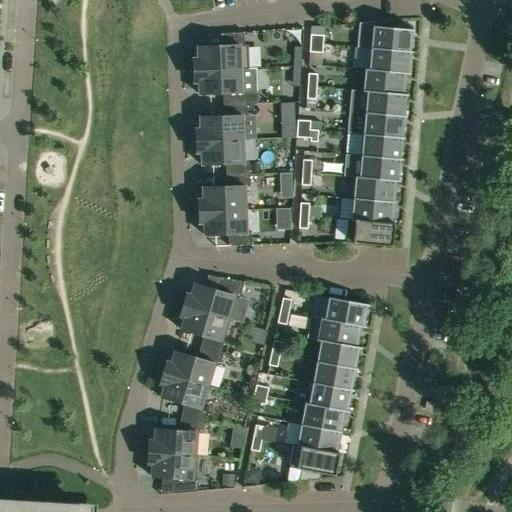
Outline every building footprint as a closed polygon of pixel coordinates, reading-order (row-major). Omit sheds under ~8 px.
[(370,49),(412,52),(410,51),(412,32),(413,32),(414,30),(373,26),(370,49)] [(310,27),(309,43),(323,44),(323,27),(310,27)] [(240,70),(248,70),(247,45),(244,45),(243,34),(243,33),(220,34),(221,46),(197,47),(197,53),(193,53),(193,71),(240,69),(240,70)] [(322,53),(323,44),(309,43),(309,52),(322,53)] [(411,53),(412,52),(370,49),(369,69),(365,69),(365,70),(410,74),(410,73),(408,73),(410,53),(411,53)] [(300,67),(301,55),(293,55),(292,67),(300,67)] [(300,67),(292,67),(292,78),(300,79),(300,67)] [(223,105),(246,104),(257,104),(257,92),(241,92),(240,70),(240,69),(193,71),(194,89),(198,89),(198,94),(223,93),(223,105)] [(365,70),(363,91),(408,95),(402,94),(404,74),(410,75),(410,74),(365,70)] [(308,74),(307,86),(316,87),(317,75),(308,74)] [(315,100),(316,87),(307,86),(306,99),(315,100)] [(408,96),(408,95),(363,91),(363,92),(366,92),(365,113),(406,117),(406,116),(404,116),(406,96),(408,96)] [(247,116),(246,104),(223,105),(223,117),(199,118),(199,123),(195,123),(196,141),(243,139),(242,116),(247,116)] [(365,113),(363,135),(404,138),(402,137),(404,118),(406,118),(406,117),(365,113)] [(294,114),(281,115),(281,138),(295,137),(294,114)] [(297,120),(296,128),(296,129),(309,130),(310,121),(297,120)] [(310,121),(309,130),(317,130),(319,131),(320,122),(310,121)] [(309,139),(309,130),(296,129),(296,138),(309,139)] [(404,139),(404,138),(363,135),(361,156),(402,160),(402,159),(400,159),(402,139),(404,139)] [(243,139),(196,141),(196,159),(201,159),(201,165),(225,164),(226,176),(249,175),(248,163),(244,163),(243,139)] [(355,176),(355,177),(400,182),(400,181),(398,180),(400,161),(402,161),(402,160),(361,156),(359,177),(355,176)] [(301,172),(311,173),(311,161),(302,160),(301,172)] [(310,186),(311,173),(301,172),(301,186),(310,186)] [(278,186),(291,185),(291,174),(278,174),(278,186)] [(198,211),(246,210),(245,187),(249,187),(249,175),(226,176),(226,187),(202,188),(202,193),(198,193),(198,211)] [(400,182),(355,177),(353,199),(394,203),(394,202),(392,202),(394,182),(400,182)] [(348,219),(347,220),(394,224),(390,223),(392,203),(394,204),(394,203),(353,199),(351,219),(348,219)] [(300,203),(299,216),(308,216),(309,204),(300,203)] [(204,235),(228,234),(228,246),(252,246),(251,233),(246,233),(246,210),(198,211),(199,229),(203,229),(204,235)] [(307,229),(308,216),(299,216),(298,228),(307,229)] [(392,247),(394,224),(347,220),(345,242),(392,247)] [(228,319),(235,292),(239,294),(240,294),(241,293),(240,293),(243,283),(244,282),(243,282),(242,282),(233,281),(233,280),(231,280),(222,279),(222,278),(220,278),(217,289),(193,284),(192,290),(188,288),(182,306),(228,319)] [(318,317),(318,318),(364,327),(368,305),(326,297),(322,318),(318,317)] [(281,298),(279,311),(289,313),(289,311),(301,314),(303,302),(281,298)] [(227,320),(228,319),(182,306),(177,323),(181,324),(180,330),(203,336),(200,348),(222,354),(225,343),(221,341),(227,320)] [(286,325),(289,313),(279,311),(277,323),(286,325)] [(360,347),(354,346),(358,326),(363,327),(364,327),(318,318),(310,317),(306,338),(314,340),(360,348),(360,347)] [(318,341),(314,362),(356,369),(356,368),(354,368),(358,348),(359,349),(360,348),(314,340),(318,341)] [(272,341),(269,353),(278,355),(280,342),(272,341)] [(222,354),(200,348),(196,359),(173,352),(172,357),(167,356),(162,373),(208,387),(214,364),(219,366),(222,354)] [(275,367),(278,355),(269,353),(267,365),(275,367)] [(310,383),(352,390),(352,389),(350,389),(354,370),(355,370),(356,369),(314,362),(310,383)] [(208,387),(162,373),(157,391),(161,392),(160,397),(183,404),(180,418),(203,422),(204,410),(201,409),(208,387)] [(303,402),(303,403),(348,412),(348,411),(346,410),(350,391),(352,391),(352,390),(310,383),(307,403),(303,402)] [(255,385),(253,394),(265,396),(267,388),(255,385)] [(263,405),(265,396),(253,394),(251,402),(263,405)] [(338,432),(342,411),(348,412),(303,403),(299,424),(338,432)] [(198,433),(202,433),(203,422),(180,418),(178,431),(154,429),(154,435),(149,434),(148,452),(195,456),(198,433)] [(292,444),(292,445),(338,454),(338,453),(334,452),(338,432),(299,424),(295,445),(292,444)] [(264,427),(255,425),(252,438),(261,439),(264,427)] [(242,449),(245,429),(234,427),(231,447),(242,449)] [(261,439),(252,438),(250,450),(259,452),(261,439)] [(299,470),(298,480),(297,480),(297,482),(319,479),(319,478),(320,473),(334,476),(338,454),(292,445),(288,467),(299,470)] [(195,456),(148,452),(146,471),(151,471),(150,476),(174,478),(173,494),(174,494),(184,493),(186,493),(196,492),(197,492),(197,490),(198,479),(193,479),(195,456)]
